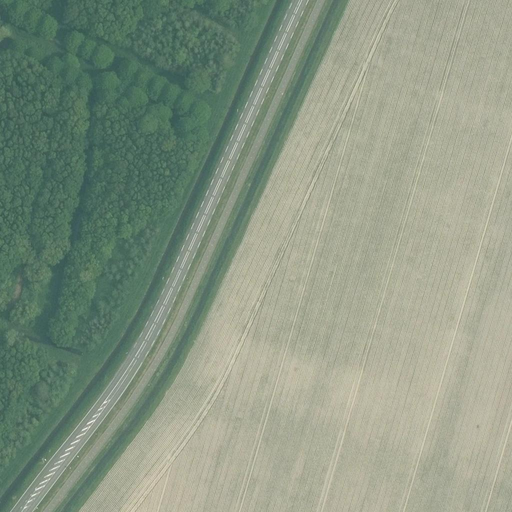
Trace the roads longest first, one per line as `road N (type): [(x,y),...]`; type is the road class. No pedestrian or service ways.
road 1 (secondary): [(21,511),(134,360),(300,0)]
road 2 (track): [(212,106),(14,0)]
road 3 (unclassified): [(121,77),(0,10)]
